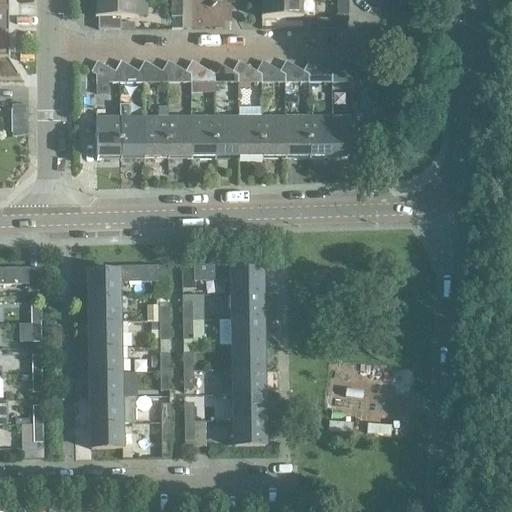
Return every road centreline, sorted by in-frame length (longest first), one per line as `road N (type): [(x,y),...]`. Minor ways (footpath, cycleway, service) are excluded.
road 1 (residential): [(0,477),(286,477),(285,211)]
road 2 (residential): [(47,49),(369,45),(374,0)]
road 3 (residential): [(444,511),(452,331),(445,192)]
road 4 (residential): [(43,215),(285,211)]
road 5 (unclassified): [(445,192),(457,156),(466,0)]
road 6 (residential): [(43,215),(47,49)]
road 7 (residential): [(285,211),(399,210),(445,192)]
